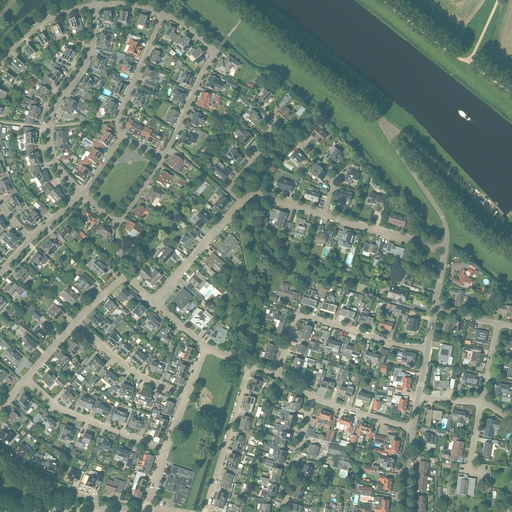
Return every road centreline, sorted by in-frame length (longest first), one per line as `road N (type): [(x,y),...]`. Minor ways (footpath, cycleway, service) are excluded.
road 1 (residential): [(324,214),(336,173),(275,123),(227,190),(241,202)]
road 2 (residential): [(82,194),(59,169),(49,139),(59,100),(94,43),(94,4)]
road 3 (residential): [(276,374),(302,315),(426,349)]
road 4 (tertiary): [(380,118),(232,0)]
road 5 (unclassified): [(511,247),(380,118)]
road 6 (residential): [(164,450),(62,411),(24,379)]
road 7 (residential): [(204,511),(249,365)]
road 8 (tertiary): [(445,251),(441,219),(380,118)]
road 9 (residential): [(122,138),(119,116),(163,13)]
road 10 (residential): [(185,395),(132,373),(75,322)]
road 11 (residential): [(241,202),(153,301)]
road 12 (residential): [(445,251),(324,214)]
road 13 (residential): [(82,194),(120,219),(161,157)]
